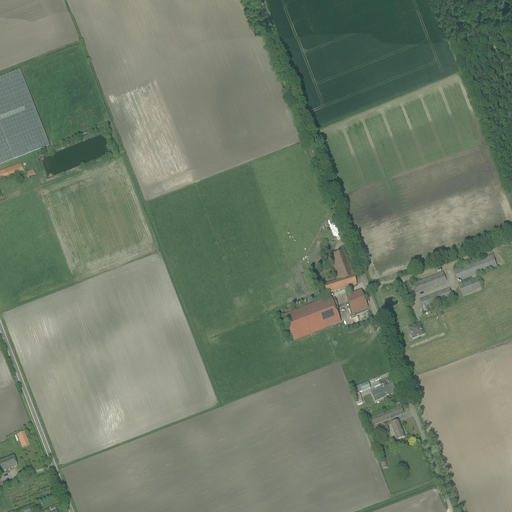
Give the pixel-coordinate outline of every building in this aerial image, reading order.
[(0,164),(49,146),(20,71),(0,78),(0,164)] [(0,171),(0,179),(23,170),(21,164),(0,171)] [(335,222),(329,224),(333,236),(339,234),(335,222)] [(324,285),(327,294),(357,285),(354,276),(344,248),(328,254),(338,280),(324,285)] [(458,285),(463,297),(482,290),(476,275),(497,267),(492,255),(452,270),(458,284),(466,281),(465,280),(473,277),(474,279),(458,285)] [(413,284),(417,293),(446,282),(443,273),(413,284)] [(421,304),(424,312),(428,310),(427,306),(452,296),(449,289),(420,300),(421,304)] [(346,297),(350,307),(365,301),(361,291),(346,297)] [(331,297),(284,316),(294,341),(340,323),(331,297)] [(412,338),(413,339),(424,335),(420,324),(408,328),(411,334),(410,335),(411,337),(412,338)] [(351,389),(358,406),(363,404),(361,400),(362,400),(359,393),(370,389),(368,383),(351,389)] [(380,385),(386,397),(388,401),(391,399),(390,395),(398,391),(396,389),(395,389),(392,384),(387,386),(385,383),(380,385)] [(376,390),(371,393),(375,402),(386,397),(381,386),(375,389),(376,390)] [(368,419),(370,427),(404,414),(400,403),(395,405),(396,409),(368,419)] [(391,424),(397,441),(405,438),(399,421),(391,424)] [(374,431),(376,436),(389,431),(388,426),(374,431)] [(17,435),(23,448),(29,445),(24,432),(17,435)] [(0,473),(17,467),(13,457),(0,461),(0,473)]
